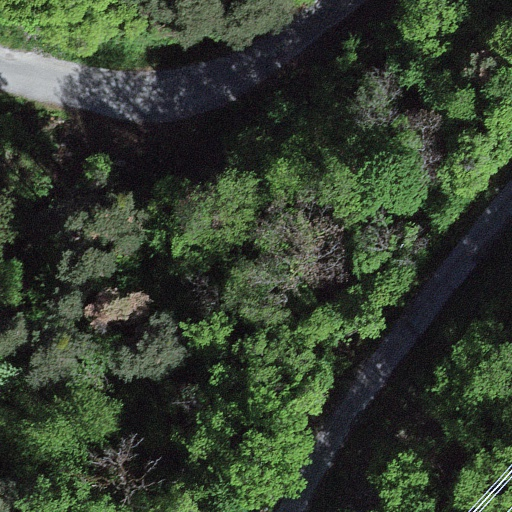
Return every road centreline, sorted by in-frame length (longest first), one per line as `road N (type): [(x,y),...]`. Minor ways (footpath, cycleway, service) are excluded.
road 1 (unclassified): [(289,511),(382,355),(511,193)]
road 2 (unclassified): [(0,62),(105,88),(185,88),(241,66),(332,0)]
road 3 (track): [(153,92),(138,213)]
